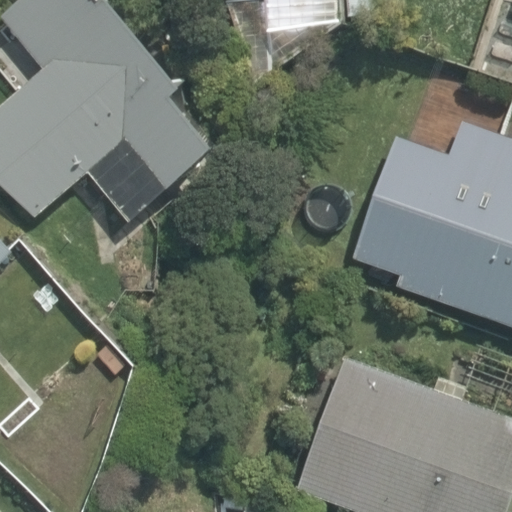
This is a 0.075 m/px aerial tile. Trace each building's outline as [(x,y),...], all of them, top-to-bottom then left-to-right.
[(0,0),(0,15),(40,61),(0,98),(0,176),(31,213),(82,170),(120,213),(207,138),(163,86),(180,71),(118,0),(0,0)] [(263,0),(263,16),(340,16),(339,0),(263,0)] [(394,127),(349,246),(392,261),(385,281),(511,324),(511,132),(456,113),(445,145),(394,127)] [(0,254),(17,239),(0,219),(0,254)] [(505,511),(511,498),(511,419),(342,353),(293,478),(380,511),(505,511)]
